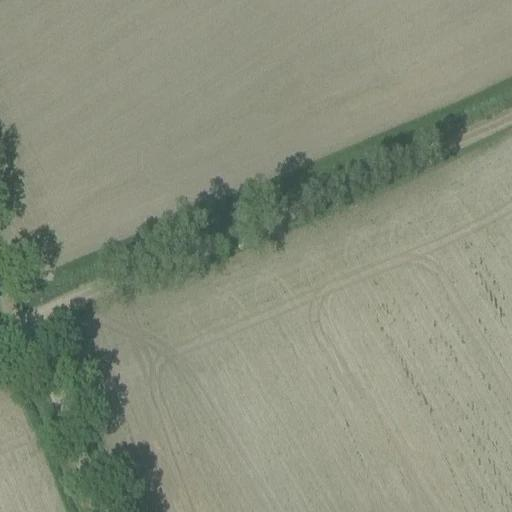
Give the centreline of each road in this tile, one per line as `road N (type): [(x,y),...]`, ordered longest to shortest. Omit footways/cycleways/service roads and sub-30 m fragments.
road 1 (track): [(511,123),(19,330)]
road 2 (unclassified): [(88,511),(19,330)]
